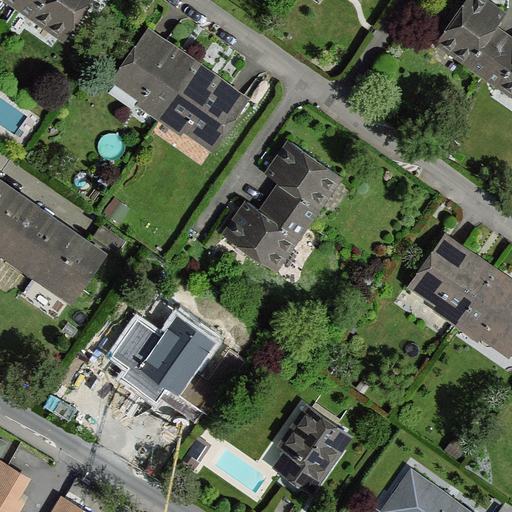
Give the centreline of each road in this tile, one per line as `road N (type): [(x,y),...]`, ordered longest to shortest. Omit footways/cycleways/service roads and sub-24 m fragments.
road 1 (residential): [(191,0),(511,225)]
road 2 (residential): [(183,511),(0,401)]
road 3 (unknown): [(337,102),(240,189)]
road 4 (unknown): [(0,173),(100,240)]
